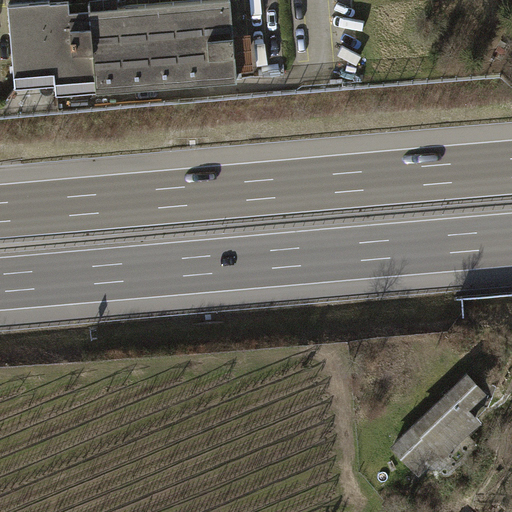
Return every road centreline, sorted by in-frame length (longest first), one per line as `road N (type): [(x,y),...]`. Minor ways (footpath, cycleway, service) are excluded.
road 1 (motorway): [(511,168),(0,212)]
road 2 (motorway): [(0,283),(511,240)]
